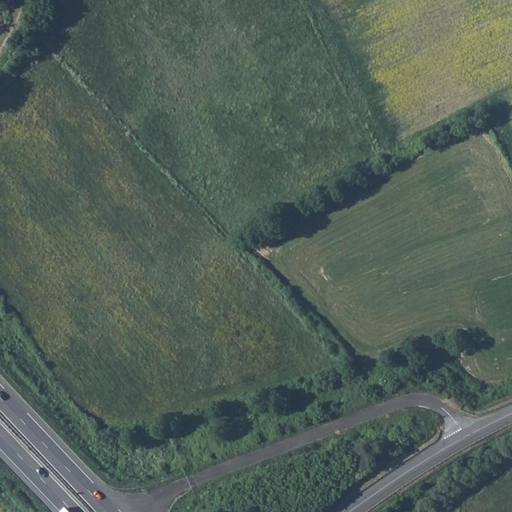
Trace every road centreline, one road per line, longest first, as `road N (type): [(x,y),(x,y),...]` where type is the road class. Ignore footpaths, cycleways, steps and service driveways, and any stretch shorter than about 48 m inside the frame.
road 1 (tertiary): [(354,511),(511,415)]
road 2 (motorway): [(108,511),(0,396)]
